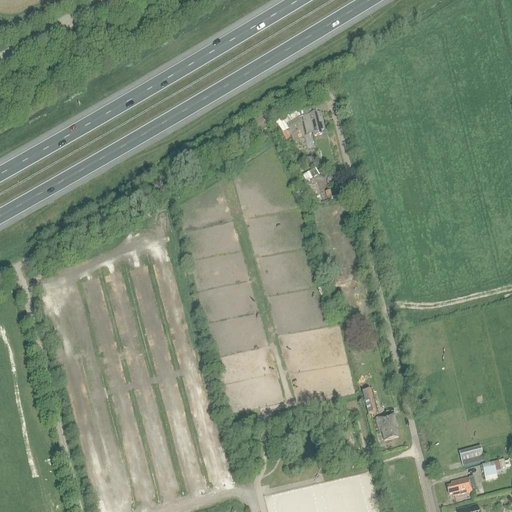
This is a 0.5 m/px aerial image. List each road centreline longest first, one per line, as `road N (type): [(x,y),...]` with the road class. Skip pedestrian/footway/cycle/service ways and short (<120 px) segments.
road 1 (unclassified): [(432,511),(333,95),(318,80),(267,113)]
road 2 (motorway): [(0,216),(368,0)]
road 3 (motorway): [(298,0),(0,173)]
road 4 (track): [(11,271),(77,511)]
